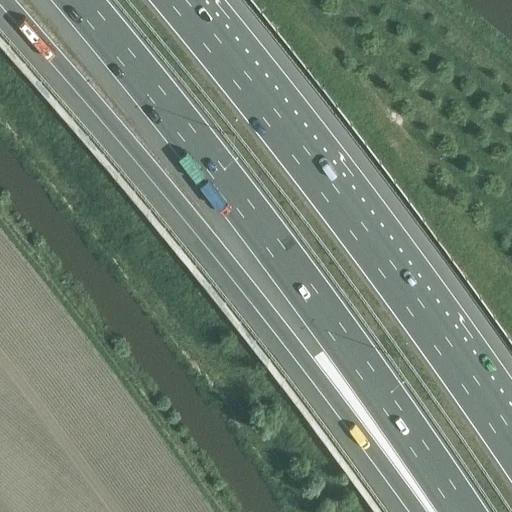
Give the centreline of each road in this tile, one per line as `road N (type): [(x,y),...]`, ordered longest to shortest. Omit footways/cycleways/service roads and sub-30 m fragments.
road 1 (motorway): [(5,0),(180,193),(415,511)]
road 2 (motorway): [(75,0),(306,283),(466,511)]
road 3 (motorway): [(511,436),(288,134),(175,0)]
